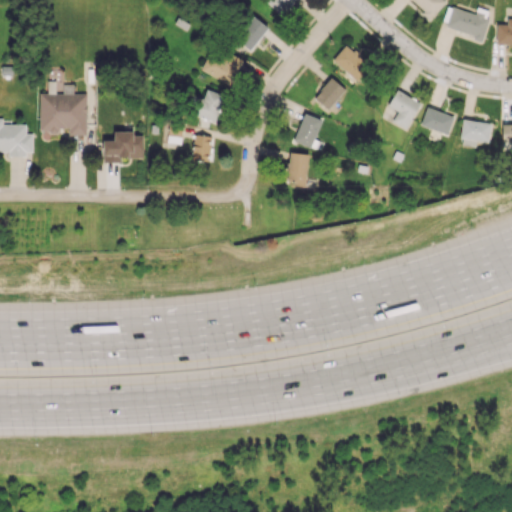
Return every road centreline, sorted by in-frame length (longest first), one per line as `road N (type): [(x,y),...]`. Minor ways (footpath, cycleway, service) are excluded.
road 1 (motorway): [(511,257),(303,316),(149,335),(0,339)]
road 2 (motorway): [(0,405),(193,398),(354,373)]
road 3 (residential): [(249,172),(243,187),(222,197),(0,196)]
road 4 (residential): [(346,0),(269,95),(249,172)]
road 5 (residential): [(511,84),(438,68),(354,0)]
road 6 (motorway): [(354,373),(511,328)]
road 7 (motorway): [(354,373),(511,345)]
